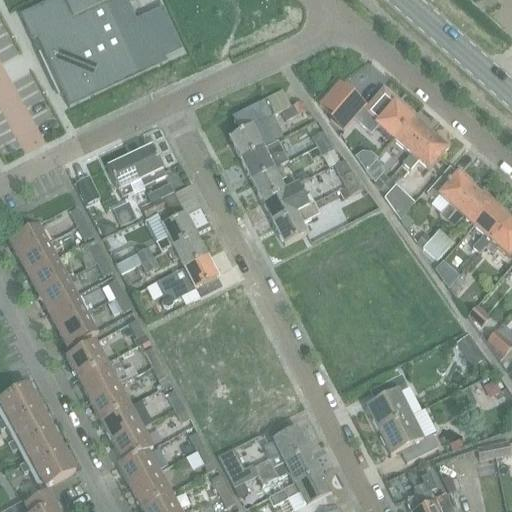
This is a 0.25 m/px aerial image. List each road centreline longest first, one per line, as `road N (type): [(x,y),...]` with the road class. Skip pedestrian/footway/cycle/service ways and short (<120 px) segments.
road 1 (residential): [(374,511),(166,105)]
road 2 (residential): [(113,511),(0,290)]
road 3 (residential): [(511,166),(348,21)]
road 4 (residential): [(166,105),(348,21)]
road 5 (residential): [(0,187),(166,105)]
road 6 (secondary): [(511,94),(403,0)]
